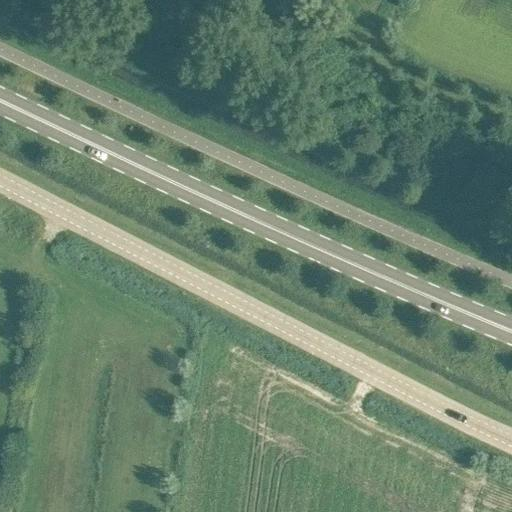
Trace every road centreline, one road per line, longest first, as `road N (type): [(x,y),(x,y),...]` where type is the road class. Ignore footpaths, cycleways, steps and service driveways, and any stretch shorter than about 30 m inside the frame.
road 1 (unclassified): [(511,442),(0,184)]
road 2 (secondary): [(511,329),(0,100)]
road 3 (track): [(268,0),(315,35),(511,129)]
